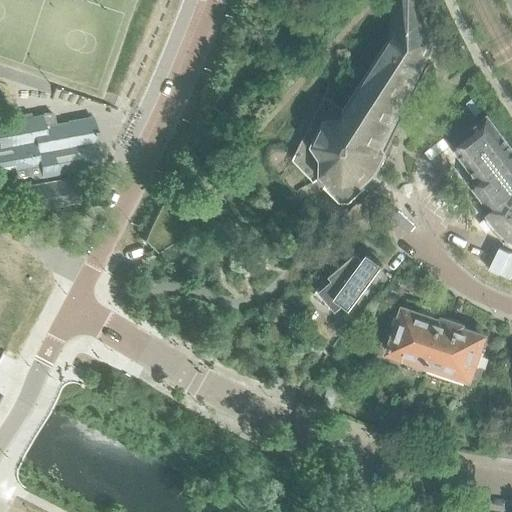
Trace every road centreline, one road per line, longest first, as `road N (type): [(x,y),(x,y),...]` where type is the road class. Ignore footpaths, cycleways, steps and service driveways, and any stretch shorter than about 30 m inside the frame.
road 1 (residential): [(74,306),(197,380),(316,438),(369,458),(511,488)]
road 2 (residential): [(74,306),(156,143),(215,0)]
road 3 (residential): [(0,443),(74,306)]
